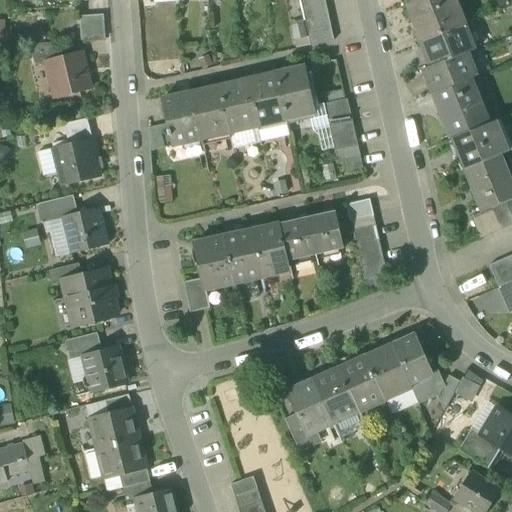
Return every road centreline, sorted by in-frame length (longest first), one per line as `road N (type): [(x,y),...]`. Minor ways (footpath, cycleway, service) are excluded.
road 1 (residential): [(121,0),(141,236),(167,380)]
road 2 (residential): [(363,0),(436,295)]
road 3 (residential): [(436,295),(167,380)]
road 4 (residential): [(167,380),(206,511)]
